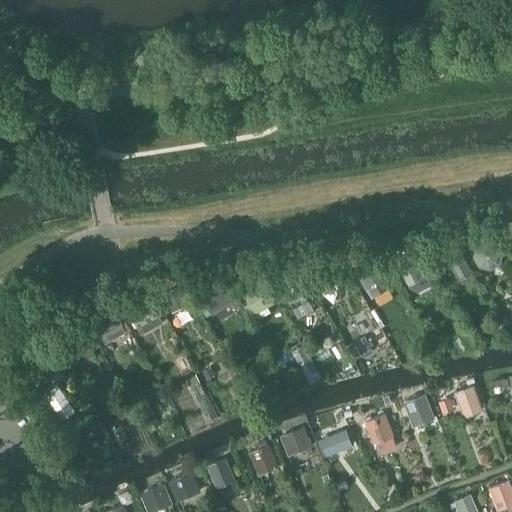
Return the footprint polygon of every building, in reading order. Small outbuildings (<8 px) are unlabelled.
[(476,246),(473,257),(479,267),(503,253),(497,243),(498,242),(487,239),(486,240),(476,246)] [(457,245),(438,256),(445,268),(451,265),(459,279),(472,271),(457,245)] [(350,251),(344,252),(347,267),(352,266),(350,251)] [(414,252),(396,262),(410,288),(417,291),(419,290),(431,284),(425,273),(414,252)] [(374,257),(355,269),(367,290),(368,289),(372,297),(375,296),(389,287),(391,286),(374,257)] [(336,263),(311,276),(320,291),(332,285),(339,281),(344,278),(336,263)] [(280,280),(275,283),(280,290),(284,288),(288,294),(289,294),(292,301),(308,292),(304,285),(306,284),(301,275),(298,269),(290,274),(280,279),(280,280)] [(260,275),(240,287),(255,313),(257,312),(268,306),(275,301),(260,275)] [(220,279),(200,291),(201,294),(206,302),(217,296),(223,308),(233,302),(233,301),(222,282),(220,279)] [(180,285),(163,293),(171,309),(187,301),(180,285)] [(146,293),(125,305),(132,317),(138,328),(159,316),(146,293)] [(112,306),(91,317),(101,335),(122,324),(121,323),(112,306)] [(80,327),(61,337),(71,356),(91,346),(80,327)] [(49,351),(30,363),(47,388),(66,376),(49,351)] [(211,367),(203,371),(207,378),(214,375),(211,367)] [(199,382),(196,376),(187,381),(189,386),(199,382)] [(474,385),(455,391),(464,416),(483,409),(474,385)] [(427,393),(406,402),(415,425),(436,417),(427,393)] [(230,413),(226,406),(219,409),(223,417),(230,413)] [(385,413),(366,421),(375,443),(376,442),(381,453),(397,446),(393,435),(394,435),(385,413)] [(62,420),(55,424),(59,430),(65,426),(62,420)] [(286,437),(283,438),(288,454),(311,445),(304,426),(285,433),(286,437)] [(347,429),(320,439),(327,455),(353,445),(347,429)] [(260,447),(249,451),(258,473),(277,465),(268,443),(268,444),(266,439),(258,442),(259,443),(258,443),(260,447)] [(226,457),(207,465),(216,487),(235,479),(226,457)] [(193,471),(169,481),(178,501),(201,491),(201,489),(194,474),(193,471)] [(337,483),(339,490),(348,487),(346,479),(337,483)] [(511,511),(511,489),(509,481),(490,487),(498,510),(499,509),(499,511),(511,511)] [(163,484),(140,493),(148,511),(171,503),(163,484)] [(456,501),(450,504),(451,507),(453,511),(478,511),(479,511),(471,494),(455,501),(456,501)]
